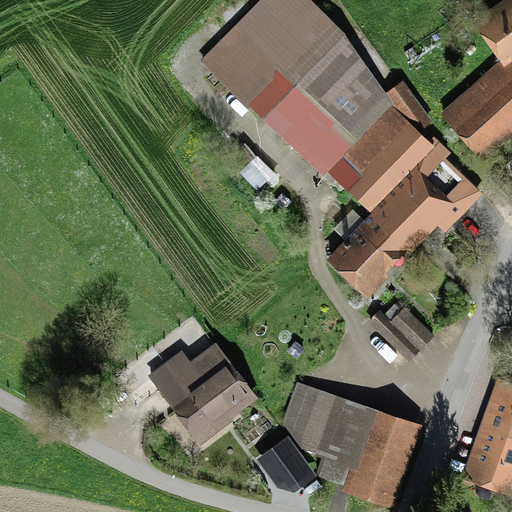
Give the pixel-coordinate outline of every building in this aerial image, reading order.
[(286,72),(359,140),(331,168),(375,211),(331,256),(361,285),(434,210),(448,224),(478,193),(442,158),(448,152),(435,140),(429,146),(415,132),(430,121),(402,83),(403,82),(373,47),(359,57),(334,23),(310,0),(279,0),(213,67),(252,106),(286,72)] [(511,8),(485,27),(506,57),(511,64),(511,8)] [(443,114),(475,151),(511,118),(511,64),(506,57),(443,114)] [(492,178),(508,195),(511,191),(511,180),(501,169),(492,178)] [(380,311),(370,322),(409,359),(433,336),(408,312),(395,326),(380,311)] [(182,354),(151,377),(193,433),(250,391),(229,364),(203,382),(182,354)] [(511,475),(511,386),(506,384),(472,479),(506,491),(511,476),(511,475)] [(326,475),(391,497),(413,431),(296,390),(290,429),(311,450),(332,458),(326,475)] [(288,480),(308,466),(289,440),(269,455),(288,480)]
